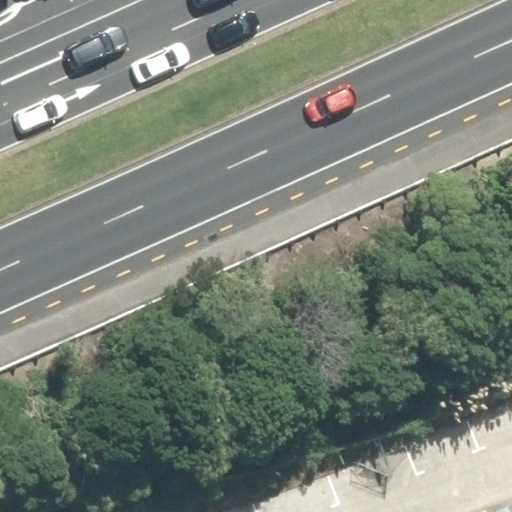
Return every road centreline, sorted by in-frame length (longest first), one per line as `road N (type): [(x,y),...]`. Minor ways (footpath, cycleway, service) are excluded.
road 1 (primary): [(511,36),(0,257)]
road 2 (primary): [(0,86),(200,0)]
